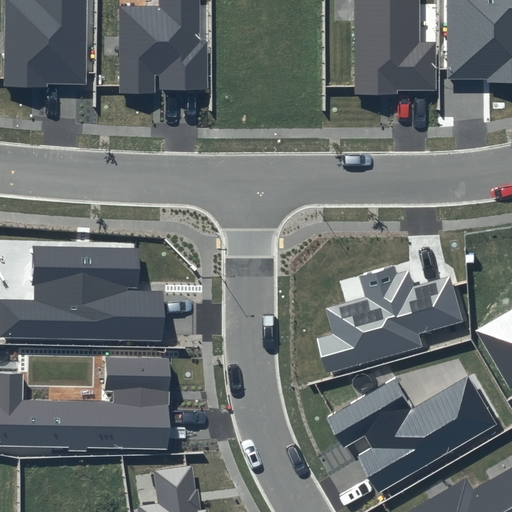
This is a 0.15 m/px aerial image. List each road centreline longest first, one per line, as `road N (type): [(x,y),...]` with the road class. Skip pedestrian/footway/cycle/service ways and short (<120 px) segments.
road 1 (residential): [(250,179),(255,394),(305,511)]
road 2 (residential): [(511,167),(398,179),(250,179)]
road 3 (residential): [(250,179),(0,167)]
